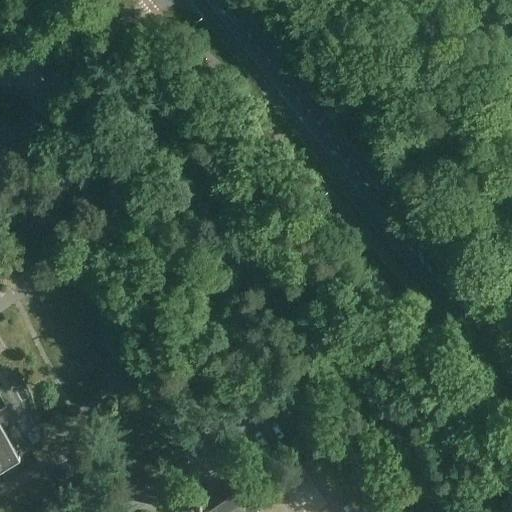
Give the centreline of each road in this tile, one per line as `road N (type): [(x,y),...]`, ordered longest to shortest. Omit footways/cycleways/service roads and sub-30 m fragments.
road 1 (secondary): [(511,373),(213,0)]
road 2 (residential): [(42,89),(153,0)]
